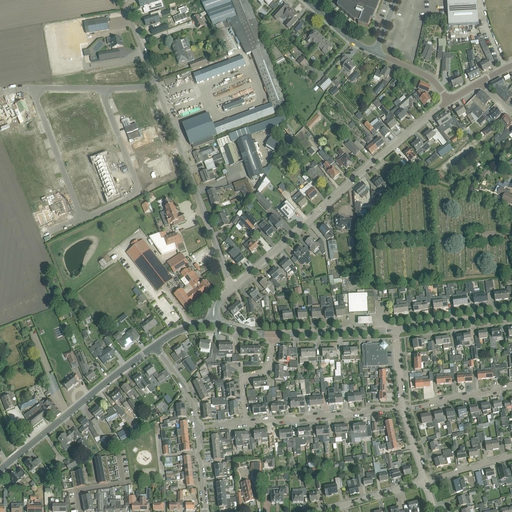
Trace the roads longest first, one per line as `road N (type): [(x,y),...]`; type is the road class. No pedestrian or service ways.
road 1 (unclassified): [(231,288),(448,101)]
road 2 (unclassified): [(231,288),(156,86)]
road 3 (tertiary): [(0,470),(154,346)]
road 4 (residential): [(81,218),(139,190),(102,88)]
road 5 (residential): [(245,423),(402,408)]
road 6 (residential): [(32,88),(81,218)]
road 7 (tertiary): [(272,334),(396,330)]
